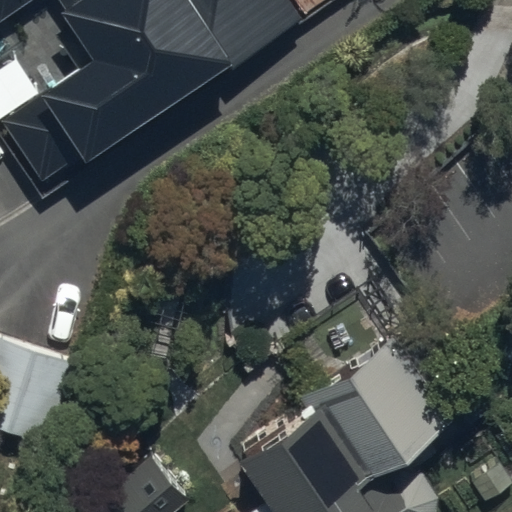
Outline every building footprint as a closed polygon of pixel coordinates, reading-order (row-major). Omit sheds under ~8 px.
[(303,21),(288,0),(0,0),(0,15),(22,0),(53,0),(93,58),(0,121),(42,183),(79,158),(85,168),(303,21)] [(291,0),(304,19),(332,0),(291,0)] [(0,436),(60,453),(85,362),(0,338),(0,436)] [(458,443),(391,342),(309,395),(377,497),(458,443)] [(383,511),(379,506),(310,401),(238,448),(280,511),(383,511)] [(0,511),(25,511),(41,460),(0,447),(0,511)] [(76,511),(198,511),(151,453),(76,511)]
